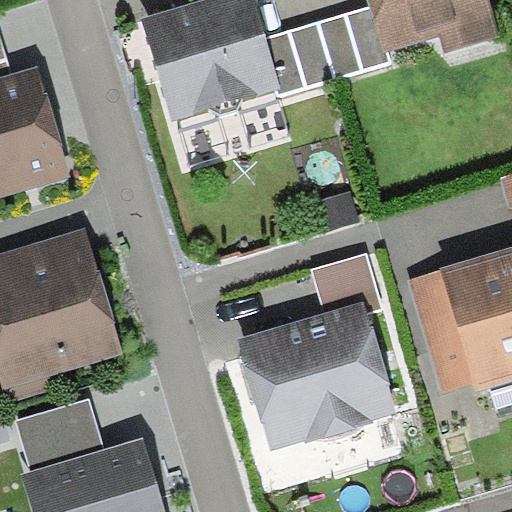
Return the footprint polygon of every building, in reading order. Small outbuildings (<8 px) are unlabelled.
[(254,0),(214,0),(143,20),(173,124),(279,91),(265,41),(254,0)] [(370,0),(373,8),(387,52),(439,37),(445,55),(501,39),(489,0),(370,0)] [(373,8),(265,41),(279,91),(282,98),(391,64),(387,52),(373,8)] [(0,200),(69,178),(38,71),(0,82),(0,200)] [(511,178),(501,182),(511,212),(511,178)] [(86,235),(0,262),(0,366),(7,388),(123,352),(86,235)] [(409,285),(443,395),(472,387),(475,399),(511,387),(511,253),(482,263),(409,285)] [(325,316),(327,323),(364,312),(381,307),(367,258),(312,274),(325,316)] [(369,312),(401,409),(419,402),(387,306),(369,312)] [(325,316),(238,343),(271,454),(396,416),(364,312),(327,323),(325,316)] [(91,402),(16,424),(32,475),(23,477),(33,511),(166,511),(145,440),(106,452),(91,402)]
